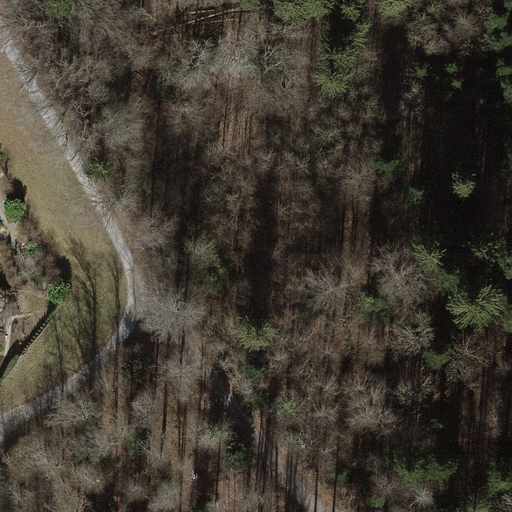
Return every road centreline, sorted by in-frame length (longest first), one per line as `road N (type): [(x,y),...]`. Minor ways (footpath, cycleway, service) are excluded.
road 1 (track): [(132,313),(174,330),(323,511)]
road 2 (track): [(0,28),(123,250)]
road 3 (residential): [(132,313),(88,374),(0,425)]
